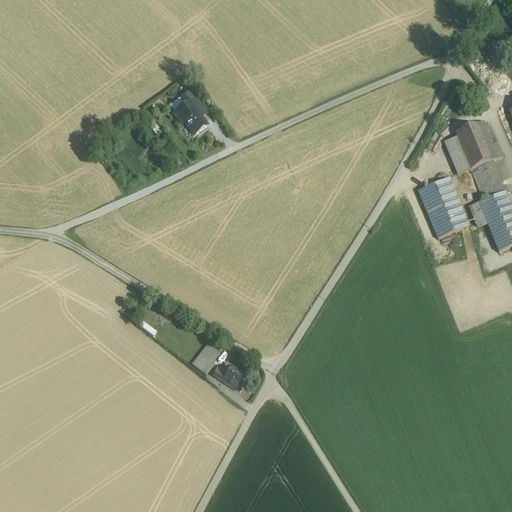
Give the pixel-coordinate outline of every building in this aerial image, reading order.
[(193,92),(181,100),(186,107),(190,104),(194,110),(201,104),(193,92)] [(194,110),(190,104),(186,107),(175,116),(182,126),(185,124),(195,137),(207,127),(202,120),(194,110)] [(209,115),(201,104),(194,110),(202,120),(209,115)] [(484,123),(455,135),(457,139),(471,172),(493,163),(499,160),(497,155),(484,123)] [(471,172),(457,139),(444,145),(458,178),(471,172)] [(493,163),(471,172),(483,203),(505,193),(493,163)] [(449,181),(418,194),(438,242),(469,229),(449,181)] [(506,194),(478,206),(483,218),(511,206),(506,194)] [(478,206),(468,210),(476,229),(486,225),(483,218),(478,206)] [(511,209),(511,206),(483,218),(486,225),(499,255),(511,249),(511,209)] [(156,334),(143,324),(140,328),(153,338),(156,334)] [(213,341),(209,346),(220,355),(224,350),(213,341)] [(209,345),(192,366),(206,377),(209,373),(214,367),(212,366),(221,355),(220,355),(209,346),(209,345)] [(212,377),(223,384),(232,369),(225,365),(221,372),(217,369),(212,377)] [(223,384),(239,393),(248,379),(232,369),(223,384)]
